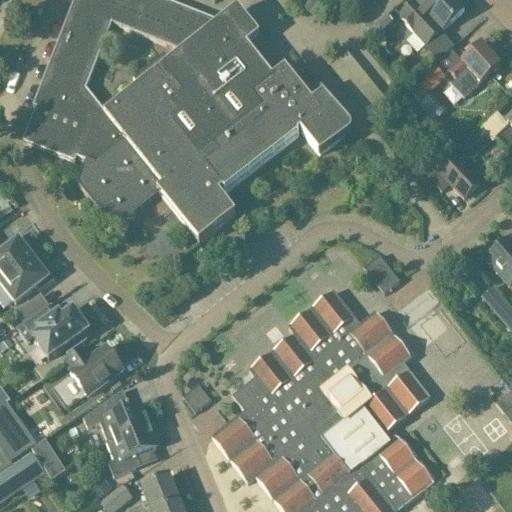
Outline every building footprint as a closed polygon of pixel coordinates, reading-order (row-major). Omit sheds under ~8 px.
[(237,34),(232,31),(156,0),(76,0),(33,110),(37,112),(23,146),(75,167),(77,162),(86,166),(77,189),(110,229),(136,226),(134,216),(158,196),(180,224),(199,249),(236,219),(220,199),(224,195),(225,197),(299,138),(298,137),(301,135),(320,159),(351,135),(350,132),(331,109),(321,117),(285,72),(272,83),(273,84),(270,86),(243,52),(241,52),(242,46),(241,39),(237,34)] [(455,50),(441,35),(463,15),(449,0),(421,0),(400,19),(425,47),(429,52),(438,63),(439,65),(451,53),(455,50)] [(385,34),(393,26),(387,19),(374,30),(377,51),(386,49),(385,34)] [(456,82),(451,87),(464,102),(481,86),(501,69),(482,48),(463,66),(451,77),(456,82)] [(350,55),(334,68),(360,98),(375,85),(350,55)] [(435,69),(407,94),(411,98),(419,107),(446,82),(445,80),(435,69)] [(375,126),(393,112),(383,100),(366,114),(375,126)] [(511,118),(506,124),(510,129),(496,143),(507,155),(511,149),(511,118)] [(470,166),(492,145),(480,131),(457,152),(470,166)] [(453,159),(440,171),(438,169),(428,178),(441,195),(450,187),(464,203),(480,189),(453,159)] [(0,196),(0,222),(0,223),(14,213),(2,195),(0,196)] [(7,250),(9,252),(0,259),(0,287),(1,289),(22,273),(34,264),(27,255),(30,253),(20,239),(7,250)] [(511,246),(508,242),(486,262),(510,289),(511,287),(511,246)] [(366,270),(385,297),(403,285),(384,258),(366,270)] [(22,273),(1,289),(16,308),(38,290),(41,294),(54,284),(44,271),(40,273),(34,264),(22,273)] [(511,311),(494,291),(481,302),(511,337),(511,311)] [(431,402),(405,369),(412,363),(375,317),(360,328),(334,296),(288,332),(294,340),(249,375),(255,383),(232,401),(244,416),(211,442),(248,488),(255,482),(278,511),(404,511),(434,488),(398,443),(397,443),(395,441),(362,470),(350,479),(322,443),(345,424),(336,413),(362,393),(371,405),(362,412),(383,439),(431,402)] [(39,298),(9,319),(17,331),(48,310),(39,298)] [(82,340),(87,336),(88,336),(73,315),(59,325),(56,320),(54,321),(47,312),(17,333),(28,348),(35,343),(48,363),(62,354),(65,358),(85,344),(82,340)] [(3,327),(0,328),(0,355),(15,347),(3,327)] [(87,400),(123,375),(107,351),(90,363),(83,353),(66,365),(73,375),(71,377),(87,400)] [(195,418),(211,405),(199,389),(182,402),(195,418)] [(0,413),(7,409),(10,406),(0,392),(0,413)] [(140,408),(130,412),(123,394),(84,422),(88,433),(101,428),(108,446),(149,430),(140,408)] [(511,394),(496,407),(511,427),(511,394)] [(36,448),(7,409),(0,413),(0,440),(16,463),(36,448)] [(149,430),(108,446),(106,447),(113,466),(108,468),(114,481),(157,465),(153,454),(158,452),(149,430)] [(0,475),(12,467),(0,447),(0,475)] [(104,480),(92,490),(102,502),(114,491),(104,480)] [(141,492),(149,511),(147,511),(144,511),(143,508),(134,511),(166,511),(180,506),(169,480),(141,492)] [(122,488),(98,507),(102,511),(121,511),(133,503),(122,488)]
